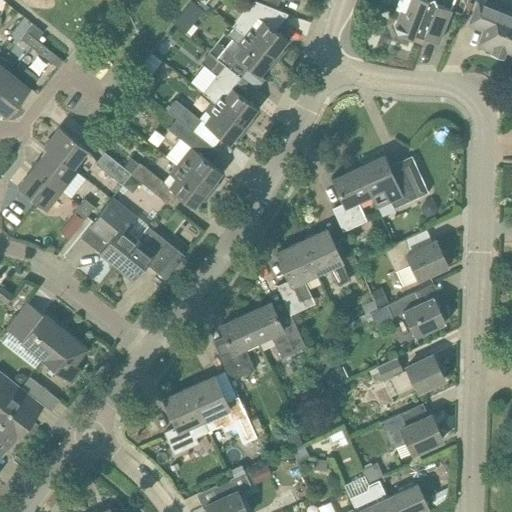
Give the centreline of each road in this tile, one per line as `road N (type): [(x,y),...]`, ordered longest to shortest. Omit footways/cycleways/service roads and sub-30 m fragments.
road 1 (residential): [(473,372),(484,90),(323,64)]
road 2 (unclassified): [(147,349),(270,181),(323,64)]
road 3 (residential): [(0,248),(40,259),(147,349)]
road 4 (residential): [(471,511),(473,372)]
road 5 (residential): [(0,131),(24,127),(67,72),(102,100)]
